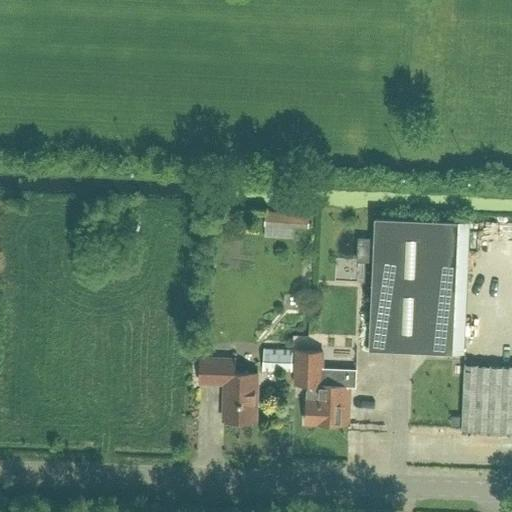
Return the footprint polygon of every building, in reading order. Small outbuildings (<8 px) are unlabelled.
[(266,209),(265,224),(264,234),(294,236),(295,226),(310,227),(311,213),(266,209)] [(374,217),(369,349),(453,352),(458,221),(374,217)] [(121,248),(103,248),(103,272),(120,273),(121,248)] [(263,370),(280,371),(292,371),(293,348),(264,347),(263,370)] [(356,366),(323,365),(323,350),(297,349),(296,383),(308,384),(306,422),(348,424),(350,383),(355,384),(356,366)] [(200,381),(225,382),(224,419),(256,420),(258,372),(235,371),(235,358),(201,357),(200,381)] [(511,431),(511,366),(464,365),(461,430),(511,431)]
